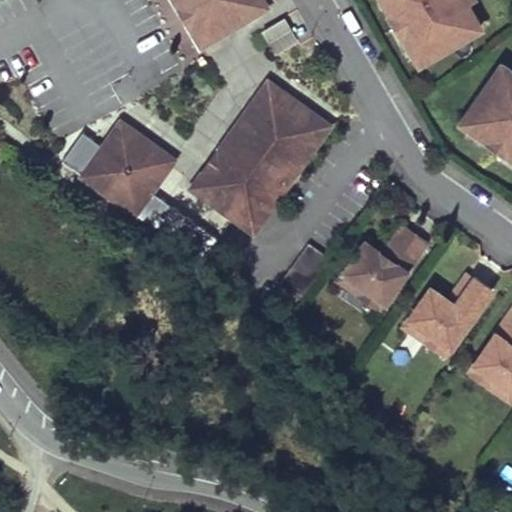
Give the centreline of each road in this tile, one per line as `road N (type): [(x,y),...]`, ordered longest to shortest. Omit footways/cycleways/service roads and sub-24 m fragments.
road 1 (tertiary): [(294,511),(215,471),(87,432),(49,410),(0,350)]
road 2 (residential): [(313,0),(415,166),(511,241)]
road 3 (tertiary): [(0,395),(51,447),(271,511)]
